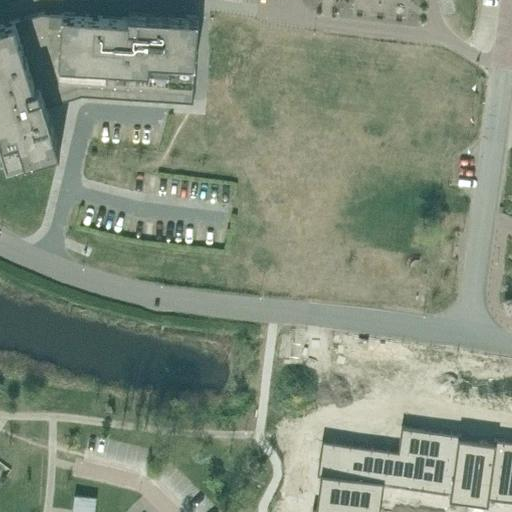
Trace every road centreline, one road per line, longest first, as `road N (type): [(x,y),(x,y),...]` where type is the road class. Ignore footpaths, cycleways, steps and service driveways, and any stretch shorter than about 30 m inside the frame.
road 1 (residential): [(467,335),(151,297),(48,268),(0,245)]
road 2 (residential): [(467,335),(511,5)]
road 3 (residential): [(323,26),(144,0)]
